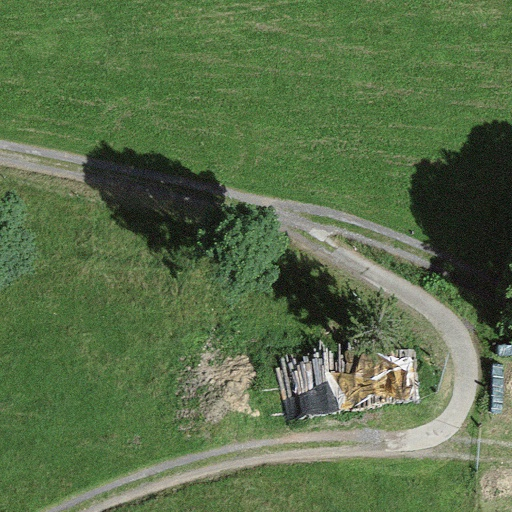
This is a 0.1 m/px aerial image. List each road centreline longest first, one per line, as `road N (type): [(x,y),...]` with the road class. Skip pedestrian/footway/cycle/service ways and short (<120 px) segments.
road 1 (track): [(63,511),(224,453),(429,430),(462,381),(448,319),(303,222)]
road 2 (track): [(0,163),(303,222),(511,295)]
